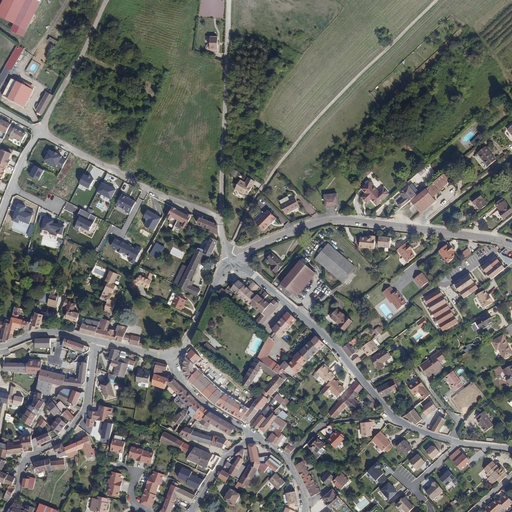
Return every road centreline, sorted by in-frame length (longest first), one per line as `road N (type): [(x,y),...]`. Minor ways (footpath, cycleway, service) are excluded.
road 1 (track): [(436,0),(259,189),(230,261)]
road 2 (residential): [(511,247),(333,221),(230,261)]
road 3 (residential): [(230,0),(220,220),(230,261)]
road 4 (track): [(220,220),(0,110)]
road 5 (tertiary): [(392,415),(326,334),(230,261)]
road 6 (residential): [(89,391),(59,440),(31,456),(3,511)]
road 7 (track): [(37,130),(106,0)]
road 8 (tertiary): [(511,448),(450,440),(392,415)]
road 9 (unknown): [(417,233),(511,157)]
